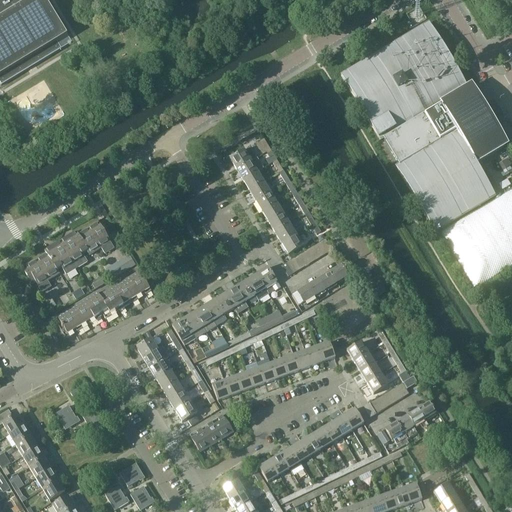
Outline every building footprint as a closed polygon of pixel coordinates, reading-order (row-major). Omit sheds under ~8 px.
[(0,0),(0,83),(1,86),(61,49),(57,42),(66,36),(71,44),(71,43),(45,0),(0,0)] [(506,141),(493,120),(479,96),(472,85),(467,88),(429,23),(341,76),(381,142),(384,140),(399,164),(395,167),(435,232),(495,196),(474,161),(477,159),(506,141)] [(266,153),(270,150),(264,139),(260,142),(266,153)] [(230,160),(237,171),(251,162),(256,159),(250,148),(230,160)] [(266,153),(273,163),(277,161),(270,150),(266,153)] [(277,161),(273,163),(279,174),(283,171),(277,161)] [(237,171),(243,181),(258,172),(251,162),(237,171)] [(279,174),(286,184),(290,182),(283,171),(279,174)] [(243,181),(250,192),(264,183),(258,172),(243,181)] [(292,195),(296,193),(290,182),(286,184),(292,195)] [(250,192),(256,202),(271,193),(264,183),(250,192)] [(256,202),(262,213),(277,204),(271,193),(256,202)] [(298,205),(303,203),(296,193),(292,195),(298,205)] [(298,205),(305,216),(309,214),(303,203),(298,205)] [(262,213),(269,224),(284,215),(277,204),(262,213)] [(305,216),(311,227),(315,224),(309,214),(305,216)] [(269,224),(275,234),(290,225),(284,215),(269,224)] [(98,222),(78,235),(76,232),(60,242),(73,263),(82,258),(84,257),(82,255),(87,252),(90,256),(101,249),(105,255),(114,249),(98,222)] [(311,227),(317,235),(321,232),(315,224),(311,227)] [(275,234),(282,245),(296,236),(290,225),(275,234)] [(288,256),(303,247),(296,236),(282,245),(288,256)] [(360,250),(353,239),(348,242),(355,253),(360,250)] [(325,240),(320,243),(327,254),(332,251),(325,240)] [(73,263),(60,242),(44,252),(45,254),(46,254),(56,271),(57,270),(61,267),(63,270),(65,269),(64,269),(73,263)] [(320,243),(315,246),(314,247),(321,257),(327,254),(320,243)] [(316,261),(321,257),(314,247),(309,250),(316,261)] [(309,250),(307,251),(304,253),(310,264),(316,261),(309,250)] [(304,253),(300,255),(298,257),(305,267),(310,264),(304,253)] [(25,267),(28,271),(24,273),(32,286),(36,283),(42,293),(51,288),(48,282),(59,275),(57,270),(56,271),(46,254),(45,254),(25,267)] [(106,270),(111,280),(135,265),(129,256),(106,270)] [(299,271),(305,267),(298,257),(293,260),(299,271)] [(294,274),(299,271),(293,260),(287,263),(294,274)] [(294,274),(287,263),(281,267),(288,278),(294,274)] [(366,277),(375,271),(371,264),(362,270),(366,277)] [(341,266),(329,274),(335,285),(348,277),(341,266)] [(272,287),(277,284),(268,269),(257,276),(269,295),(275,291),(272,287)] [(57,325),(65,339),(66,340),(103,318),(106,321),(151,292),(139,272),(99,296),(97,293),(56,318),(60,323),(57,325)] [(329,274),(316,281),(323,292),(335,285),(329,274)] [(255,297),(258,302),(269,295),(257,276),(246,282),(255,297)] [(314,298),(323,292),(316,281),(304,289),(312,302),(315,300),(314,298)] [(255,297),(246,282),(236,288),(245,303),(255,297)] [(378,297),(386,292),(382,286),(374,291),(378,297)] [(245,303),(236,288),(225,295),(234,310),(245,303)] [(302,308),(312,302),(304,289),(292,297),(298,307),(301,306),(302,308)] [(234,310),(225,295),(215,301),(224,316),(234,310)] [(51,298),(45,301),(50,310),(56,307),(51,298)] [(224,316),(215,301),(204,308),(213,322),(224,316)] [(213,322),(204,308),(194,314),(203,329),(206,334),(217,327),(213,322)] [(302,316),(305,321),(315,316),(313,311),(302,316)] [(282,317),(283,319),(284,322),(296,316),(293,312),(282,317)] [(203,329),(194,314),(183,321),(192,335),(193,335),(203,329)] [(302,316),(292,321),(294,326),(305,321),(302,316)] [(271,323),(274,327),(284,322),(283,319),(282,317),(271,323)] [(192,335),(183,321),(172,327),(185,347),(196,340),(193,335),(192,335)] [(281,326),(283,331),(294,326),(292,321),(281,326)] [(262,332),(274,327),(271,323),(260,328),(262,332)] [(281,326),(271,331),(273,336),(283,331),(281,326)] [(248,333),(249,334),(251,338),(262,332),(260,328),(248,333)] [(172,342),(176,339),(173,334),(171,330),(167,333),(172,342)] [(260,337),(262,341),(273,336),(271,331),(260,337)] [(237,339),(238,341),(239,343),(251,338),(249,334),(248,333),(237,339)] [(384,345),(388,343),(382,333),(378,336),(384,345)] [(260,337),(249,342),(251,346),(262,341),(260,337)] [(179,352),(183,350),(176,339),(172,342),(179,352)] [(226,344),(229,348),(239,343),(238,341),(237,339),(226,344)] [(137,349),(143,360),(158,350),(152,340),(137,349)] [(239,347),(241,351),(251,346),(249,342),(239,347)] [(362,343),(347,352),(353,363),(368,354),(362,343)] [(384,345),(390,355),(394,352),(388,343),(384,345)] [(218,353),(229,348),(226,344),(215,349),(218,353)] [(329,344),(317,348),(323,365),(335,360),(329,344)] [(239,347),(228,352),(230,356),(241,351),(239,347)] [(323,365),(317,348),(305,352),(311,369),(323,365)] [(204,354),(207,359),(218,353),(215,349),(204,354)] [(164,361),(158,350),(143,360),(150,370),(164,361)] [(185,363),(189,361),(183,350),(179,352),(185,363)] [(217,357),(219,361),(230,356),(228,352),(217,357)] [(311,369),(305,352),(294,357),(300,373),(311,369)] [(396,365),(400,362),(394,352),(390,355),(396,365)] [(204,354),(195,359),(197,363),(207,359),(204,354)] [(375,365),(368,354),(353,363),(360,374),(375,365)] [(208,367),(219,361),(217,357),(205,362),(208,367)] [(300,373),(294,357),(282,361),(288,377),(300,373)] [(268,358),(246,366),(248,371),(270,363),(268,358)] [(171,372),(164,361),(150,370),(156,381),(171,372)] [(191,374),(196,371),(189,361),(185,363),(191,374)] [(288,377),(282,361),(271,365),(277,381),(288,377)] [(406,372),(400,362),(396,365),(402,374),(404,373),(406,372)] [(277,381),(271,365),(259,369),(265,386),(277,381)] [(381,375),(375,365),(360,374),(366,384),(381,375)] [(265,386),(259,369),(247,373),(253,390),(265,386)] [(198,384),(202,382),(196,371),(191,374),(198,384)] [(177,382),(171,372),(156,381),(162,391),(177,382)] [(402,374),(399,376),(403,384),(410,379),(406,372),(404,373),(402,374)] [(253,390),(247,373),(236,378),(242,394),(253,390)] [(388,386),(381,375),(366,384),(373,395),(388,386)] [(413,377),(403,384),(407,390),(417,384),(413,377)] [(242,394),(236,378),(224,382),(230,398),(242,394)] [(184,393),(177,382),(162,391),(169,402),(184,393)] [(204,395),(209,392),(202,382),(198,384),(204,395)] [(230,398),(224,382),(212,386),(218,402),(230,398)] [(403,384),(397,388),(403,398),(409,395),(406,391),(407,390),(403,384)] [(93,398),(85,385),(70,394),(78,407),(93,398)] [(391,391),(398,402),(403,398),(397,388),(391,391)] [(391,391),(386,394),(392,405),(398,402),(391,391)] [(215,402),(209,392),(204,395),(211,405),(215,402)] [(190,403),(184,393),(169,402),(175,413),(190,403)] [(387,408),(392,405),(386,394),(380,398),(387,408)] [(387,408),(380,398),(375,401),(381,412),(387,408)] [(369,404),(376,415),(381,412),(375,401),(369,404)] [(197,414),(190,403),(175,413),(182,423),(197,414)] [(418,410),(425,421),(436,414),(429,403),(418,410)] [(376,415),(369,404),(364,408),(370,418),(376,415)] [(65,430),(78,422),(69,407),(55,415),(65,430)] [(90,430),(103,422),(94,407),(81,415),(90,430)] [(354,410),(343,417),(352,432),(363,425),(354,410)] [(407,417),(414,428),(425,421),(418,410),(407,417)] [(0,426),(2,425),(13,418),(8,411),(0,416),(0,426)] [(17,415),(13,418),(2,425),(9,436),(24,427),(17,415)] [(233,433),(225,419),(225,420),(222,416),(218,419),(220,422),(214,426),(222,440),(233,433)] [(352,432),(343,417),(333,423),(342,438),(352,432)] [(397,423),(403,434),(414,428),(407,417),(397,423)] [(222,440),(214,426),(212,422),(207,425),(209,429),(203,432),(211,446),(222,440)] [(342,438),(333,423),(322,430),(331,444),(342,438)] [(392,441),(403,434),(397,423),(386,430),(392,441)] [(31,437),(24,427),(9,436),(15,447),(31,437)] [(211,446),(203,432),(201,429),(196,432),(198,435),(192,439),(200,453),(211,446)] [(331,444),(322,430),(312,436),(321,451),(331,444)] [(383,432),(377,435),(381,442),(387,438),(383,432)] [(321,451),(312,436),(301,442),(310,457),(321,451)] [(38,448),(31,437),(15,447),(22,458),(38,448)] [(310,457),(301,442),(291,449),(300,464),(310,457)] [(44,459),(38,448),(22,458),(29,469),(44,459)] [(300,464),(291,449),(280,455),(289,470),(300,464)] [(380,453),(369,459),(371,463),(382,458),(380,453)] [(400,453),(389,458),(391,462),(402,457),(400,453)] [(289,470),(280,455),(270,462),(279,477),(289,470)] [(378,463),(381,467),(391,462),(389,458),(378,463)] [(51,470),(44,459),(29,469),(35,480),(51,470)] [(358,464),(360,469),(371,463),(369,459),(358,464)] [(279,477),(270,462),(258,468),(268,483),(279,477)] [(378,463),(368,468),(370,472),(381,467),(378,463)] [(358,464),(346,469),(348,474),(360,469),(358,464)] [(143,479),(134,466),(120,475),(128,488),(143,479)] [(357,473),(359,477),(370,472),(368,468),(357,473)] [(335,475),(337,479),(348,474),(346,469),(335,475)] [(42,490),(57,481),(51,470),(35,480),(42,490)] [(253,474),(259,483),(263,481),(257,472),(253,474)] [(357,473),(346,478),(349,482),(359,477),(357,473)] [(335,475),(324,480),(326,485),(337,479),(335,475)] [(465,477),(470,486),(474,484),(469,475),(465,477)] [(336,483),(338,488),(349,482),(346,478),(336,483)] [(313,485),(315,490),(326,485),(324,480),(313,485)] [(64,492),(57,481),(42,490),(49,502),(64,492)] [(230,501),(245,492),(248,490),(247,490),(244,492),(238,481),(223,490),(230,501)] [(268,490),(263,481),(259,483),(264,492),(268,490)] [(336,483),(325,488),(327,493),(338,488),(336,483)] [(403,489),(409,505),(421,500),(415,484),(403,489)] [(480,493),(474,484),(470,486),(476,495),(480,493)] [(313,485),(302,491),(304,495),(315,490),(313,485)] [(434,493),(441,504),(455,495),(449,485),(434,493)] [(114,510),(127,502),(118,487),(105,495),(114,510)] [(139,511),(152,503),(143,488),(130,496),(139,511)] [(315,493),(317,498),(327,493),(325,488),(315,493)] [(392,493),(398,509),(409,505),(403,489),(392,493)] [(236,511),(256,500),(254,498),(252,497),(248,490),(245,492),(230,501),(236,511)] [(290,496),(292,501),(304,495),(302,491),(290,496)] [(266,496),(272,505),(276,502),(270,493),(266,496)] [(315,493),(304,498),(306,503),(317,498),(315,493)] [(380,497),(385,511),(389,511),(398,509),(392,493),(380,497)] [(441,504),(445,511),(451,511),(462,506),(455,495),(441,504)] [(281,506),(292,501),(290,496),(279,502),(281,506)] [(487,505),(482,496),(478,499),(483,507),(487,505)] [(67,497),(52,507),(55,511),(68,511),(74,509),(67,497)] [(369,502),(372,511),(385,511),(380,497),(369,502)] [(306,503),(304,498),(292,504),(294,508),(306,503)] [(256,511),(251,503),(256,500),(236,511),(256,511)] [(272,505),(276,511),(278,511),(281,511),(276,502),(272,505)] [(357,506),(359,511),(372,511),(369,502),(357,506)]
